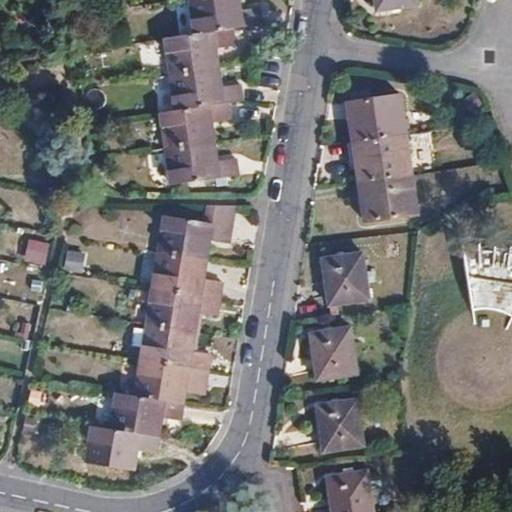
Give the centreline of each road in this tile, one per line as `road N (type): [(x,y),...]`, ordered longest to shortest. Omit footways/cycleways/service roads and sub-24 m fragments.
road 1 (residential): [(313,46),(251,415),(238,456),(201,503),(169,511)]
road 2 (residential): [(313,46),(469,62)]
